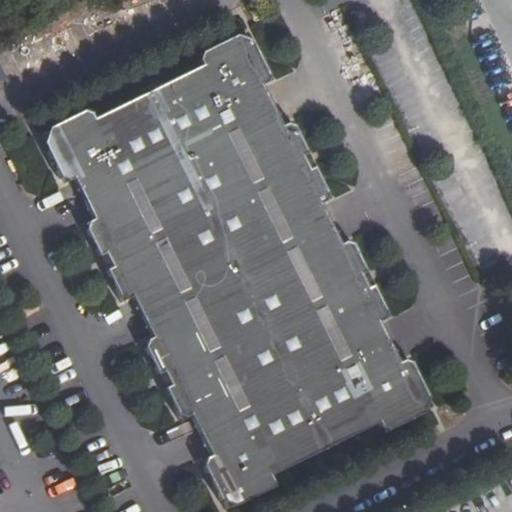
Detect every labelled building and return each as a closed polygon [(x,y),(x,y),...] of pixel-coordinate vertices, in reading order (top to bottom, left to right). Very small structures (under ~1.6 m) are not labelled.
[(76,228),(91,259),(98,255),(106,270),(99,274),(115,306),(125,301),(145,340),(135,347),(151,378),(158,375),(166,389),(158,393),(173,424),(184,419),(204,458),(193,464),(218,511),(222,511),(269,488),(265,480),(373,427),(376,436),(427,411),(403,361),(393,366),(375,325),(383,321),(367,289),(360,292),(353,278),(360,274),(343,241),(334,246),(315,207),(323,202),(308,170),(301,173),(294,160),(301,157),(286,125),(275,130),(254,88),(264,82),(239,33),(190,57),(195,69),(87,121),(82,111),(30,136),(56,186),(65,181),(86,222),(76,228)] [(301,173),(308,170),(301,157),(294,160),(301,173)] [(98,255),(91,259),(99,274),(106,270),(98,255)] [(360,292),(367,289),(360,274),(353,278),(360,292)] [(158,375),(151,378),(158,393),(166,389),(158,375)]
